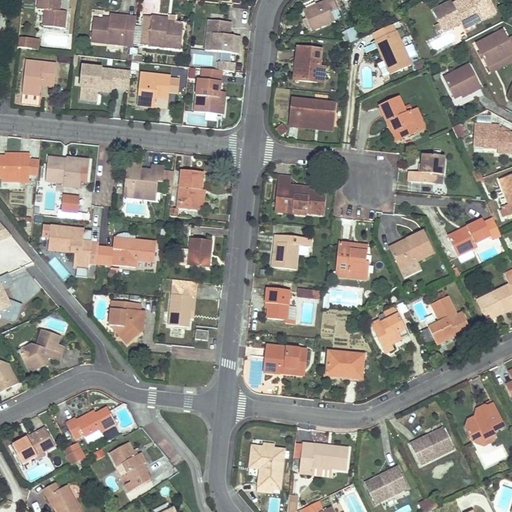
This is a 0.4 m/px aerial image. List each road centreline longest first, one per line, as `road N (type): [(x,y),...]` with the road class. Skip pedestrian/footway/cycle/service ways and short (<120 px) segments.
road 1 (residential): [(225,403),(365,418),(511,347)]
road 2 (residential): [(251,149),(225,403)]
road 3 (residential): [(0,122),(251,149)]
road 4 (residential): [(272,0),(251,149)]
road 5 (residential): [(377,195),(346,158),(251,149)]
road 6 (residential): [(33,270),(101,351),(101,379)]
road 7 (residential): [(101,379),(151,397),(225,403)]
